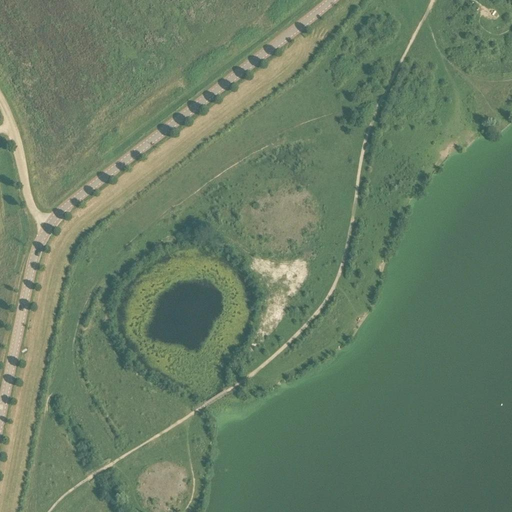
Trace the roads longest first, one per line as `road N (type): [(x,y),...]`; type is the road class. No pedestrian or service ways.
road 1 (unclassified): [(80,195),(332,0)]
road 2 (unclassified): [(80,195),(38,243),(0,423)]
road 3 (track): [(0,103),(29,203),(49,225)]
